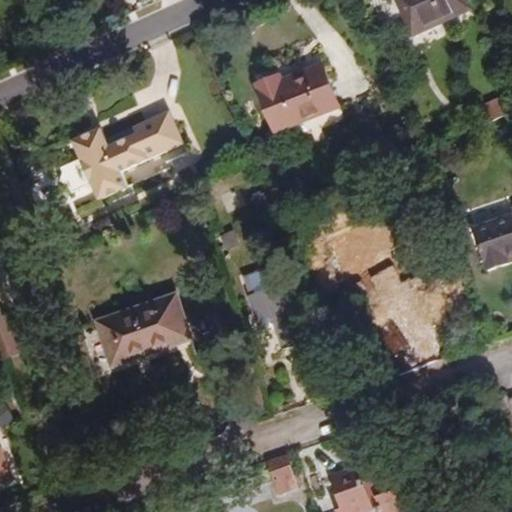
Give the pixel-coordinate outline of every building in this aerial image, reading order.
[(471,11),(466,0),(395,0),(413,38),(471,11)] [(282,81),(280,76),(258,85),(277,133),(341,107),(323,64),(282,81)] [(511,113),(511,103),(509,96),(508,95),(476,110),(482,126),(511,113)] [(122,172),(134,167),(184,144),(172,112),(120,135),(108,140),(103,129),(73,142),(81,160),(58,170),(69,195),(92,184),(100,201),(128,188),(122,172)] [(273,210),(266,193),(251,200),(259,216),(273,210)] [(426,222),(418,198),(405,202),(414,226),(426,222)] [(507,259),(511,257),(511,216),(475,229),(490,273),(509,266),(507,259)] [(385,227),(350,240),(363,280),(398,269),(385,227)] [(238,245),(233,232),(222,237),(227,250),(238,245)] [(252,296),(246,297),(255,324),(265,320),(273,318),(275,324),(285,350),(311,342),(289,283),(278,287),(271,269),(245,279),(252,296)] [(196,341),(180,292),(95,320),(111,370),(196,341)] [(23,352),(10,314),(5,316),(0,318),(0,352),(2,359),(23,352)] [(198,344),(226,342),(224,314),(196,315),(198,344)] [(0,430),(16,422),(7,402),(0,405),(0,430)] [(0,484),(14,479),(2,449),(0,450),(0,484)] [(284,497),(302,490),(289,454),(271,461),(284,497)] [(407,511),(399,490),(387,494),(380,476),(367,481),(362,467),(336,477),(348,511),(347,511),(407,511)] [(194,509),(189,494),(182,496),(187,511),(194,509)]
